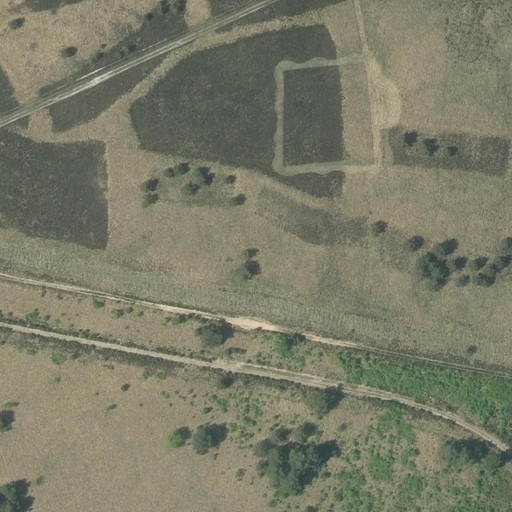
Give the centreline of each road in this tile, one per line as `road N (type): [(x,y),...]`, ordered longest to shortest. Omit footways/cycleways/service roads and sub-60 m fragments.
road 1 (track): [(511,456),(447,418),(399,402),(0,324)]
road 2 (track): [(511,377),(0,275)]
road 3 (track): [(0,124),(276,0)]
